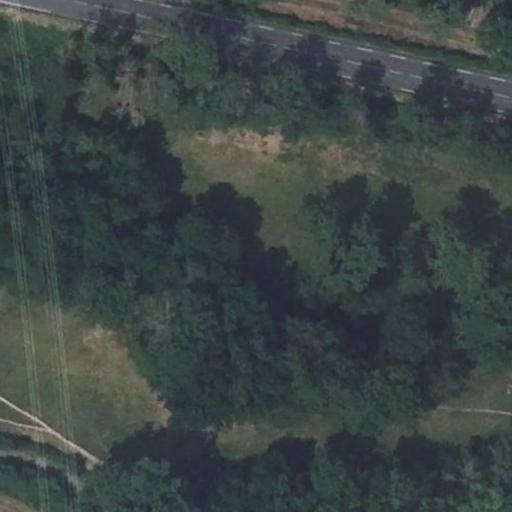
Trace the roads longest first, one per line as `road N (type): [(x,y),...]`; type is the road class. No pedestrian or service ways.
road 1 (secondary): [(511,107),(48,0)]
road 2 (track): [(123,511),(37,453),(0,443)]
